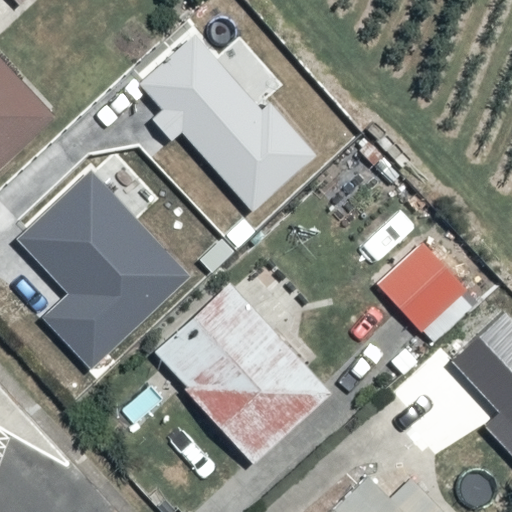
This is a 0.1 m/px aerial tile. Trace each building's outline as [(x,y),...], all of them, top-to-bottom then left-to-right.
[(0,0),(0,15),(3,19),(24,0),(0,0)] [(0,165),(56,114),(0,54),(0,165)] [(122,323),(133,334),(192,278),(66,145),(7,201),(122,323)] [(467,307),(410,245),(375,277),(431,339),(467,307)] [(330,390),(231,279),(155,347),(255,458),(330,390)] [(511,311),(494,293),(393,390),(359,421),(377,440),(410,408),(428,426),(494,364),(511,383),(511,311)] [(475,511),(491,497),(467,473),(453,459),(425,488),(389,453),(329,511),(475,511)]
